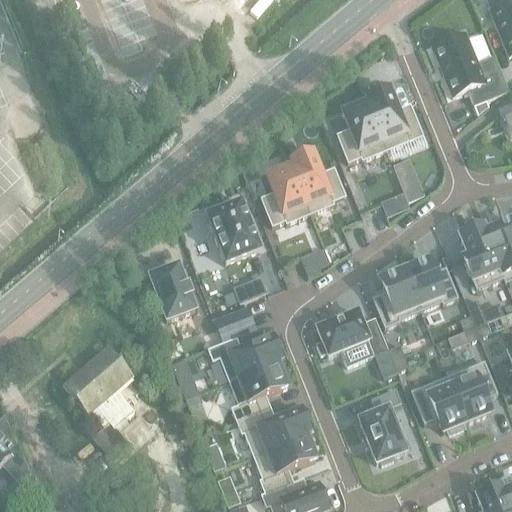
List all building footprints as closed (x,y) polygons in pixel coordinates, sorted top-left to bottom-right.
[(511,0),(506,0),(509,7),(489,15),(508,61),(511,59),(511,0)] [(505,97),(491,63),(476,69),(464,39),(459,41),(457,38),(447,42),(448,45),(432,52),(452,102),(467,96),(473,110),(505,97)] [(422,141),(412,114),(411,114),(398,119),(388,93),(365,102),(367,106),(365,107),(385,156),(422,141)] [(385,156),(365,107),(341,117),(350,139),(337,144),(348,171),(385,156)] [(511,112),(501,117),(510,139),(511,138),(511,112)] [(345,201),(335,177),(323,183),(312,156),(289,166),(291,170),(289,171),(309,219),(333,209),(332,206),(345,201)] [(309,219),(289,171),(285,173),(284,169),(267,176),(268,179),(265,181),(274,202),(261,208),(271,232),(284,226),(285,229),(309,219)] [(259,254),(258,254),(241,208),(240,206),(238,207),(238,208),(207,220),(207,219),(205,220),(206,222),(224,267),(225,269),(227,269),(226,268),(257,256),(258,256),(260,256),(259,254)] [(511,226),(511,224),(484,236),(503,284),(502,284),(504,289),(511,285),(511,226)] [(503,284),(484,236),(482,231),(458,241),(466,261),(462,262),(475,295),(502,284),(503,284)] [(458,304),(445,273),(431,279),(426,265),(421,267),(419,264),(405,270),(406,271),(407,273),(404,274),(403,275),(420,316),(441,308),(442,310),(458,304)] [(149,281),(166,326),(194,315),(190,303),(191,302),(187,292),(186,292),(177,271),(174,272),(173,269),(161,274),(162,276),(149,281)] [(420,316),(403,275),(379,284),(385,298),(371,303),(384,334),(400,327),(399,325),(420,316)] [(265,298),(259,283),(233,294),(239,308),(265,298)] [(486,327),(476,305),(465,310),(470,321),(475,332),(486,327)] [(387,355),(374,323),(361,329),(357,317),(343,323),(342,322),(330,328),(316,334),(321,346),(315,349),(320,361),(326,359),(327,362),(367,346),(373,361),(387,355)] [(254,334),(248,320),(217,332),(222,347),(254,334)] [(475,332),(470,321),(459,325),(463,337),(475,332)] [(490,339),(486,327),(475,332),(479,343),(490,339)] [(479,343),(475,332),(463,337),(464,337),(468,348),(479,343)] [(277,368),(276,367),(281,365),(272,342),(235,357),(231,345),(207,354),(212,367),(219,364),(228,387),(277,368)] [(404,361),(399,350),(388,354),(392,366),(404,361)] [(134,416),(112,391),(128,378),(107,354),(64,391),(88,419),(90,417),(103,432),(92,442),(113,466),(131,451),(115,432),(134,416)] [(408,372),(404,361),(392,366),(397,377),(408,372)] [(483,405),(497,400),(484,367),(447,382),(466,428),(489,419),(483,405)] [(255,405),(286,392),(277,368),(228,387),(237,410),(230,413),(235,426),(259,417),(255,405)] [(466,428),(447,382),(410,397),(423,430),(437,424),(442,438),(447,436),(448,439),(463,433),(462,430),(466,428)] [(405,457),(388,412),(399,408),(394,395),(371,404),(376,417),(358,424),(375,469),(380,467),(381,470),(393,466),(392,462),(405,457)] [(200,407),(197,400),(185,405),(188,412),(200,407)] [(252,461),(305,440),(305,439),(309,437),(300,415),(264,429),(259,417),(235,426),(240,440),(243,439),(252,461)] [(30,478),(6,426),(0,431),(0,472),(1,471),(18,488),(30,478)] [(194,450),(188,438),(177,444),(183,456),(194,450)] [(315,465),(314,462),(317,461),(310,444),(307,445),(305,440),(252,461),(261,484),(258,485),(264,499),(284,491),(288,490),(283,477),(315,465)] [(224,471),(221,464),(210,468),(213,476),(224,471)] [(230,511),(239,508),(229,483),(218,487),(227,511),(230,511)] [(325,511),(318,492),(289,503),(284,491),(264,499),(260,500),(264,511),(268,511),(269,511),(268,511),(325,511)] [(507,511),(501,497),(502,497),(500,492),(476,502),(479,511),(507,511)] [(501,497),(507,511),(511,511),(511,492),(502,497),(501,497)]
